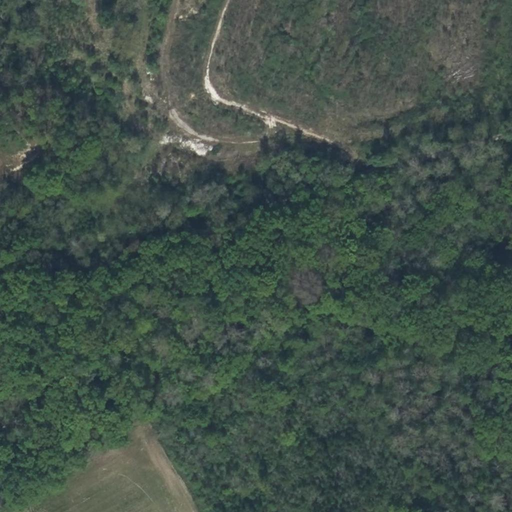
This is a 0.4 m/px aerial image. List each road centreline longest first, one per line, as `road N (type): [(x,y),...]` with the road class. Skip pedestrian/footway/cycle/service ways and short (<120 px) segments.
road 1 (track): [(511,355),(93,253),(0,257)]
road 2 (track): [(511,134),(382,165),(225,101),(207,92),(208,56),(230,0)]
road 3 (track): [(382,165),(93,253)]
